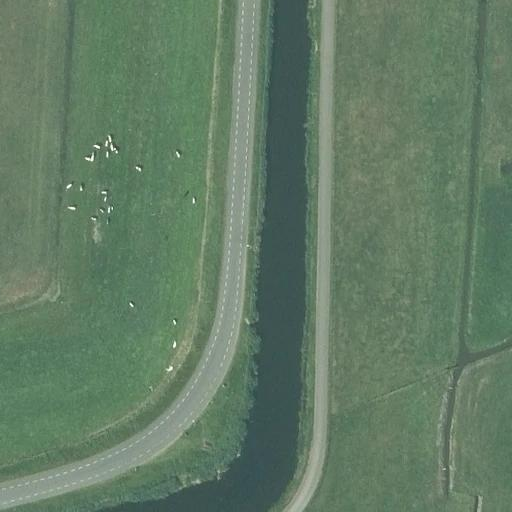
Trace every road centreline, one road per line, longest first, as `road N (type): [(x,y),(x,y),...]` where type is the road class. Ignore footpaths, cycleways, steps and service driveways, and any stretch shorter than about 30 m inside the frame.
road 1 (residential): [(0,498),(110,464),(147,444),(208,374),(232,291),(248,0)]
road 2 (residential): [(293,511),(319,449),(329,0)]
